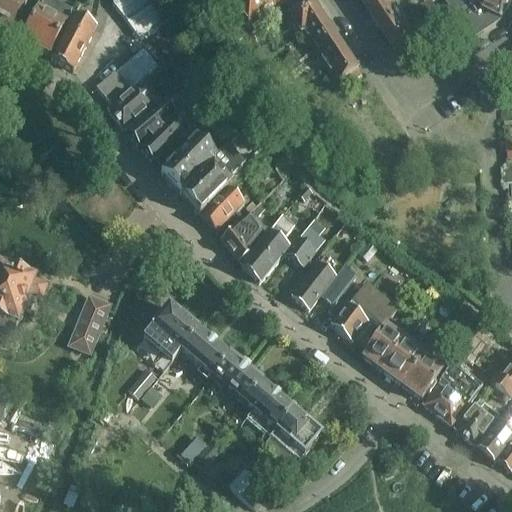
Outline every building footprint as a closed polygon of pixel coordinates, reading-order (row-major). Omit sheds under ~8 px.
[(10,36),(24,10),(29,0),(0,0),(0,31),(1,31),(10,36)] [(163,23),(145,0),(121,0),(117,3),(113,7),(139,41),(163,23)] [(267,15),(257,0),(244,0),(236,6),(250,27),(267,15)] [(284,3),(282,0),(257,0),(267,15),(284,3)] [(392,2),(390,0),(359,0),(370,16),(392,2)] [(461,10),(454,0),(444,0),(454,15),(461,10)] [(488,0),(454,0),(461,10),(466,17),(473,11),(490,1),(488,0)] [(502,23),(507,13),(511,2),(511,0),(488,0),(490,1),(473,11),(466,17),(458,21),(472,42),(502,23)] [(403,19),(392,2),(370,16),(382,33),(403,19)] [(49,59),(65,30),(60,27),(66,14),(45,3),(39,15),(38,15),(22,45),(49,59)] [(325,22),(313,4),(292,18),(304,36),(325,22)] [(466,17),(461,10),(454,15),(458,21),(466,17)] [(418,41),(403,19),(382,33),(397,55),(418,41)] [(72,75),(95,32),(73,20),(50,63),(72,75)] [(336,39),(333,34),(325,22),(304,36),(315,53),(336,39)] [(347,56),(339,43),(336,39),(315,53),(326,70),(347,56)] [(271,58),(265,50),(260,53),(266,61),(271,58)] [(111,110),(158,72),(142,54),(96,92),(111,110)] [(362,78),(356,69),(347,56),(326,70),(341,93),(362,78)] [(301,68),(298,64),(296,60),(286,67),(291,75),(301,68)] [(145,85),(130,98),(109,115),(108,114),(108,115),(123,135),(124,134),(161,104),(145,85)] [(409,165),(364,98),(334,118),(379,185),(409,165)] [(139,152),(183,115),(172,101),(126,137),(139,153),(139,152)] [(183,115),(139,152),(153,167),(196,128),(183,115)] [(180,198),(199,219),(226,192),(224,190),(261,157),(244,138),(216,164),(181,198),(180,198)] [(181,198),(216,164),(196,143),(179,159),(178,159),(161,176),(181,198)] [(217,237),(243,210),(236,203),(227,193),(200,220),(217,237)] [(251,255),(264,240),(249,221),(220,243),(238,267),(239,266),(251,255)] [(302,273),(324,247),(306,231),(290,251),(284,259),(302,273)] [(259,287),(284,259),(290,251),(270,235),(241,270),(259,287)] [(308,315),(335,282),(318,268),(291,302),(308,315)] [(26,314),(32,299),(41,303),(47,288),(0,269),(0,332),(2,334),(6,323),(17,328),(18,324),(22,321),(23,318),(22,314),(23,312),(26,314)] [(331,311),(355,280),(345,272),(321,303),(331,311)] [(383,332),(397,314),(367,289),(348,311),(346,310),(331,329),(362,357),(378,337),(379,337),(383,332)] [(457,306),(446,297),(442,303),(453,311),(457,306)] [(90,357),(110,309),(89,301),(70,349),(71,350),(90,357)] [(198,335),(169,311),(151,331),(152,332),(144,341),(172,364),(179,355),(180,355),(197,335),(197,336),(198,335)] [(511,352),(511,348),(483,324),(460,358),(473,368),(483,356),(485,356),(488,353),(488,350),(490,347),(494,350),(496,347),(508,357),(511,352)] [(382,375),(403,347),(383,332),(379,337),(364,358),(362,361),(382,375)] [(228,361),(197,336),(197,335),(180,355),(212,382),(229,362),(228,361)] [(401,390),(422,361),(403,347),(382,375),(401,390)] [(262,387),(229,360),(228,361),(229,362),(212,382),(243,408),(260,388),(261,388),(262,387)] [(421,404),(442,376),(422,361),(401,390),(421,404)] [(508,401),(511,396),(511,369),(503,381),(498,377),(490,386),(508,401)] [(146,413),(164,391),(145,374),(127,397),(146,413)] [(437,421),(463,385),(449,374),(423,409),(437,421)] [(451,432),(478,396),(463,385),(437,421),(451,432)] [(292,414),(291,414),(261,388),(260,388),(243,408),(275,434),(292,414)] [(475,452),(498,422),(479,407),(466,422),(465,421),(454,434),(475,452)] [(299,464),(321,438),(294,415),(294,414),(292,413),(291,414),(292,414),(275,434),(275,435),(271,440),(299,464)] [(511,422),(506,417),(476,452),(494,468),(497,465),(511,447),(511,422)] [(204,480),(223,457),(208,444),(189,467),(204,480)] [(511,476),(511,474),(511,447),(497,465),(511,476)] [(270,499),(244,475),(229,492),(247,507),(253,500),(263,508),(270,499)]
